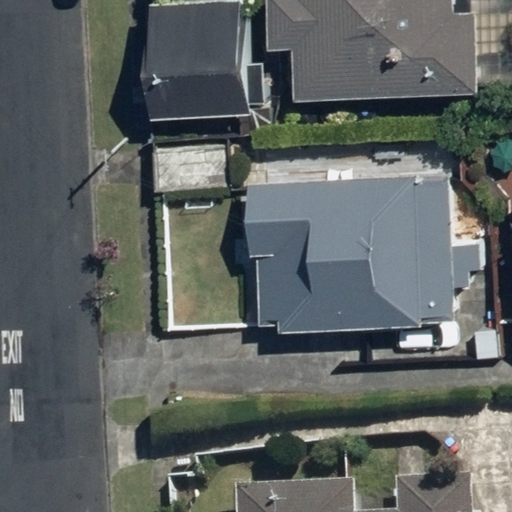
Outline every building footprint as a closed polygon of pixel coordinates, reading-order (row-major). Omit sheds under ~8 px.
[(274,0),(167,0),(165,96),(272,98),(274,0)] [(511,0),(287,0),(286,33),(321,34),(319,82),(495,90),(496,71),(511,71),(511,0)] [(238,141),(167,138),(165,181),(236,184),(238,141)] [(472,225),(475,170),(266,160),(262,239),(280,240),(276,315),(492,327),(497,226),(472,225)] [(511,511),(511,464),(464,467),(465,490),(450,491),(449,468),(405,470),(406,503),(374,505),(373,471),(260,477),(261,511),(511,511)]
